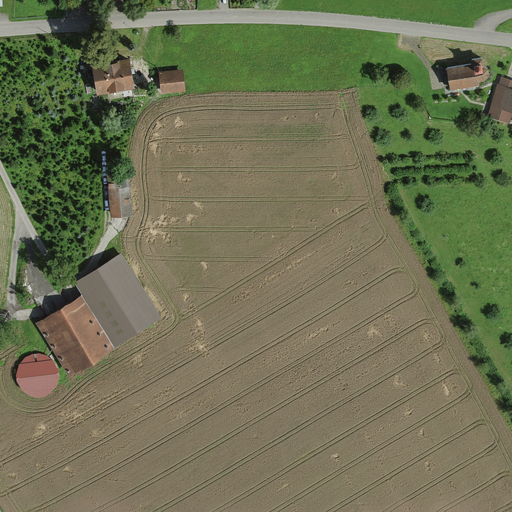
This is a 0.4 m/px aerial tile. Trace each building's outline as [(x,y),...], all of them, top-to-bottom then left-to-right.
[(125,52),(91,58),(95,86),(130,80),(125,52)] [(474,60),(447,63),(449,85),(476,83),(476,78),(483,77),(487,72),(486,66),(482,62),(474,63),(474,60)] [(181,68),(159,69),(160,87),(182,86),(181,68)] [(511,84),(506,83),(501,104),(511,106),(511,84)] [(124,165),(105,166),(108,210),(127,209),(124,165)] [(74,280),(82,292),(115,345),(162,315),(122,251),(74,280)] [(82,292),(36,321),(69,373),(115,345),(82,292)]
